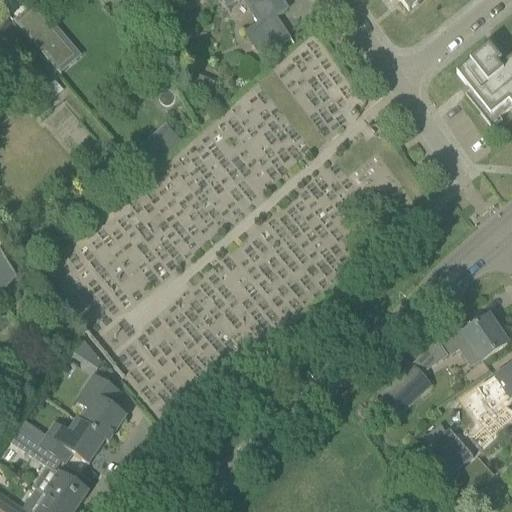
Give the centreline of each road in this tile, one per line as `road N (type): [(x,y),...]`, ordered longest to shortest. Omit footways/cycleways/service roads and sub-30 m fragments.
road 1 (unclassified): [(190,511),(496,236)]
road 2 (residential): [(396,83),(500,0)]
